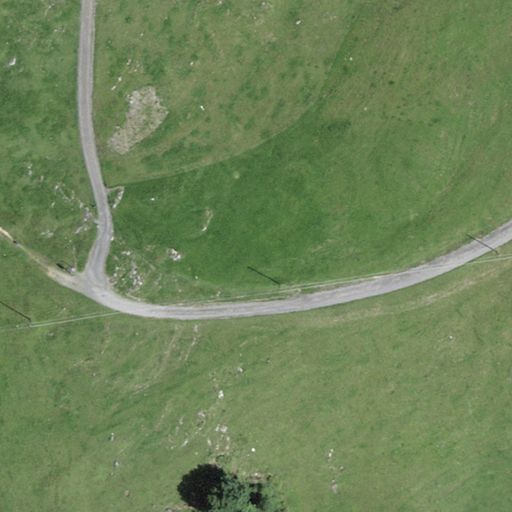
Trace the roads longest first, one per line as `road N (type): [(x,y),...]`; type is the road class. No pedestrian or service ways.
road 1 (track): [(105,295),(178,314),(296,307),(422,276),(511,226)]
road 2 (track): [(89,0),(85,108),(103,230),(87,286)]
